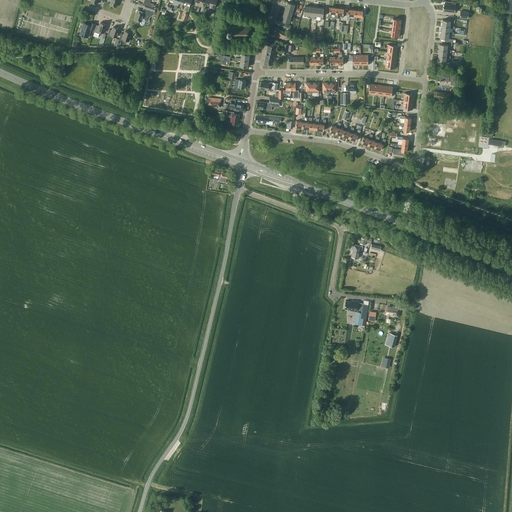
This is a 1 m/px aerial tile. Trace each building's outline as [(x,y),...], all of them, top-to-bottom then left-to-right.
[(209,0),(208,5),(212,6),(211,8),(214,9),(217,0),(209,0)] [(287,2),(285,8),(293,10),(294,6),(297,7),(298,5),(295,4),(287,2)] [(455,13),(456,4),(451,4),(451,5),(444,4),(444,10),(450,11),(450,12),(455,13)] [(145,21),(149,19),(150,17),(150,14),(153,15),(154,14),(154,11),(155,9),(144,6),(144,8),(143,7),(142,11),(138,10),(135,19),(141,21),(140,24),(141,25),(142,26),(144,25),(145,21)] [(331,13),(335,13),(336,13),(337,7),(330,7),(329,12),(328,12),(328,17),(331,18),(331,13)] [(344,8),(337,7),(336,13),(335,13),(335,18),(338,19),(338,14),(343,14),(344,8)] [(283,14),(291,16),(292,12),(295,13),(296,11),(293,10),(285,8),(283,14)] [(350,15),(354,15),(355,15),(356,10),(349,9),(348,15),(347,15),(347,20),(349,20),(350,15)] [(355,15),(354,15),(354,20),(356,21),(357,16),(362,16),(363,10),(356,10),(355,15)] [(460,18),(468,19),(469,11),(460,10),(460,18)] [(294,17),(291,16),(283,14),(282,20),(289,22),(290,18),(294,19),(294,17)] [(94,30),(96,24),(91,22),(90,25),(84,22),(80,34),(88,37),(91,29),(94,30)] [(104,32),(107,24),(100,22),(99,26),(96,25),(94,32),(93,36),(98,37),(99,33),(100,31),(104,32)] [(117,37),(119,29),(113,26),(112,30),(109,29),(107,36),(112,38),(113,35),(117,37)] [(232,26),(232,29),(227,29),(228,33),(232,33),(232,36),(252,35),(251,26),(232,26)] [(283,36),(285,33),(279,29),(274,26),(273,28),(272,28),(270,33),(275,35),(277,32),(283,36)] [(129,41),(131,33),(125,30),(124,34),(121,33),(119,40),(124,42),(125,40),(129,41)] [(453,32),(449,31),(449,32),(441,31),(440,38),(447,38),(446,41),(452,42),(453,39),(448,39),(449,34),(453,34),(453,32)] [(440,44),(439,50),(447,51),(447,52),(451,52),(451,50),(447,49),(448,45),(452,45),(452,42),(446,41),(446,44),(440,44)] [(398,46),(388,44),(387,52),(397,53),(398,46)] [(447,51),(439,50),(438,56),(446,57),(446,58),(450,58),(450,56),(446,55),(447,52),(447,51)] [(387,52),(386,59),(396,60),(397,53),(387,52)] [(446,61),(446,58),(446,57),(438,56),(437,62),(445,63),(445,64),(449,64),(450,62),(446,61)] [(396,60),(386,59),(385,67),(395,68),(396,60)] [(450,69),(449,73),(439,72),(438,79),(451,81),(450,86),(457,87),(457,82),(454,82),(456,71),(453,70),(453,69),(450,69)] [(228,77),(235,78),(237,72),(229,70),(228,77)] [(239,79),(236,79),(235,79),(234,88),(239,89),(240,87),(244,87),(246,80),(239,79)] [(260,88),(268,89),(270,90),(270,91),(272,91),(273,90),(274,88),(277,89),(278,83),(270,81),(270,83),(261,81),(260,88)] [(291,90),(291,82),(286,82),(286,90),(283,90),(283,89),(279,89),(279,98),(283,98),(283,93),(288,93),(288,90),(291,90)] [(378,84),(370,83),(369,93),(376,94),(378,84)] [(378,84),(376,94),(384,95),(385,85),(378,84)] [(392,86),(385,85),(384,95),(391,96),(392,86)] [(414,94),(405,93),(404,100),(413,101),(414,94)] [(221,107),(221,98),(209,97),(209,99),(205,99),(204,105),(221,107)] [(257,108),(268,109),(271,110),(272,103),(279,104),(280,98),(270,97),(269,102),(258,101),(257,108)] [(413,101),(404,100),(403,108),(412,109),(413,101)] [(234,110),(235,110),(238,110),(239,109),(243,110),(244,104),(235,103),(228,102),(228,108),(234,109),(234,110)] [(224,109),(224,112),(224,115),(228,116),(231,117),(230,123),(238,124),(239,114),(232,113),(232,111),(229,111),(229,110),(229,111),(230,109),(224,109)] [(267,120),(268,120),(281,122),(281,117),(257,114),(257,116),(256,116),(255,121),(259,121),(259,124),(264,124),(264,122),(266,122),(267,120)] [(405,118),(404,123),(410,124),(411,117),(405,116),(400,115),(400,118),(405,118)] [(296,126),(303,127),(304,121),(305,117),(302,116),(302,121),(296,120),(296,126)] [(309,122),(304,121),(303,127),(310,128),(311,122),(312,117),(309,117),(309,122)] [(316,123),(311,122),(310,128),(317,129),(318,123),(319,118),(316,118),(316,123)] [(323,124),(318,123),(317,129),(324,130),(325,124),(326,119),(323,119),(323,124)] [(339,127),(341,123),(338,122),(337,127),(332,125),(329,130),(336,133),(339,127)] [(409,131),(410,124),(404,123),(399,122),(399,125),(404,125),(403,131),(409,131)] [(343,129),(339,127),(336,133),(343,135),(345,130),(346,130),(347,125),(345,124),(343,129)] [(343,135),(350,138),(352,132),(354,128),(352,127),(350,131),(346,130),(345,130),(343,135)] [(356,134),(352,132),(350,138),(356,140),(358,135),(359,135),(361,130),(358,129),(356,134)] [(361,142),(368,145),(370,139),(371,139),(373,134),(370,134),(368,138),(363,136),(361,142)] [(368,145),(375,147),(377,141),(378,142),(379,137),(377,136),(375,141),(371,139),(370,139),(368,145)] [(402,139),(402,144),(408,145),(409,138),(403,137),(398,136),(397,139),(402,139)] [(382,143),(378,142),(377,141),(375,147),(381,149),(383,144),(384,144),(386,139),(383,138),(382,143)] [(408,145),(402,144),(401,149),(393,148),(393,153),(404,154),(404,151),(407,152),(408,145)] [(428,154),(427,166),(457,170),(458,155),(439,153),(439,155),(428,154)] [(219,181),(226,183),(227,178),(228,178),(229,174),(213,171),(212,174),(220,175),(219,181)] [(361,253),(363,246),(353,244),(351,250),(352,251),(351,256),(359,258),(360,252),(361,253)] [(346,301),(345,308),(350,309),(350,310),(356,311),(357,311),(357,309),(362,310),(361,312),(361,316),(364,316),(366,316),(368,307),(363,306),(363,303),(358,302),(358,301),(352,300),(351,301),(346,301)] [(398,317),(400,307),(393,306),(393,307),(387,306),(386,314),(391,314),(391,316),(398,317)] [(354,317),(353,323),(362,325),(364,318),(364,316),(361,316),(360,318),(354,317)] [(389,333),(386,345),(394,347),(397,335),(396,335),(393,334),(389,333)]
